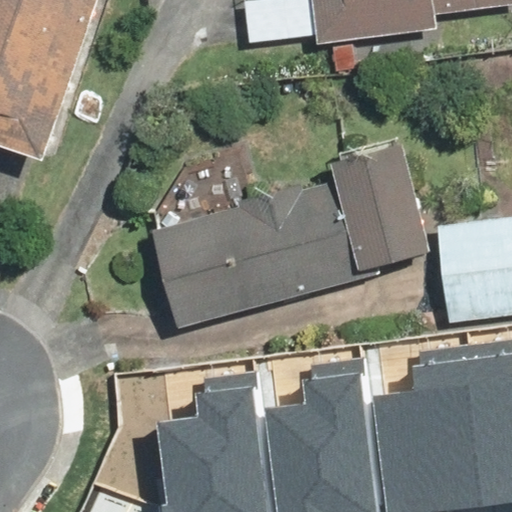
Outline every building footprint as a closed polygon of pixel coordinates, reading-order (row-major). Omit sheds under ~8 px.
[(0,0),(0,143),(43,160),(101,0),(0,0)] [(511,0),(246,0),(251,45),(314,39),(315,46),(438,34),(436,13),(511,5),(511,0)] [(333,220),(302,189),(148,232),(176,334),(330,291),(339,240),(345,237),(356,272),(434,250),(403,141),(326,162),(338,219),(333,220)] [(511,215),(437,224),(448,325),(511,317),(511,215)] [(511,346),(468,351),(481,505),(511,502),(511,346)] [(378,398),(387,511),(444,511),(444,508),(481,505),(468,351),(418,355),(419,365),(410,366),(413,395),(378,398)] [(270,490),(272,511),(376,511),(361,359),(306,365),(310,407),(274,410),(282,489),(270,490)] [(156,505),(157,511),(261,511),(247,373),(192,379),(196,421),(160,425),(168,504),(156,505)]
